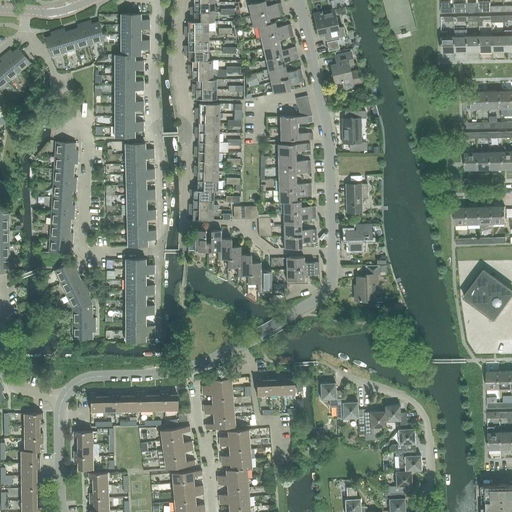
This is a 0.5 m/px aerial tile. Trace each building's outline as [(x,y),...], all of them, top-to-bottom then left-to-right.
[(248,4),(250,16),(282,9),(281,3),(266,6),(265,1),(265,0),(264,0),(257,2),(248,4)] [(214,6),(214,2),(194,2),(194,7),(190,7),(190,12),(214,12),(218,12),(218,6),(214,6)] [(283,15),(282,9),(250,16),(253,28),(258,26),(270,22),(269,18),(283,15)] [(333,9),(314,14),(318,34),(326,32),(329,42),(326,43),(328,52),(339,50),(337,40),(336,40),(336,37),(344,35),(342,27),(337,28),(333,9)] [(194,21),(208,21),(214,21),(214,12),(190,12),(190,17),(194,17),(194,21)] [(121,13),(121,24),(150,24),(150,19),(141,19),(141,13),(121,13)] [(91,44),(105,40),(99,21),(92,23),(91,20),(84,22),(91,44)] [(208,31),(208,21),(194,21),(188,21),(188,26),(184,26),(184,31),(208,31)] [(277,27),(276,22),(276,21),(270,22),(258,26),(260,37),(292,30),(291,24),(277,27)] [(78,48),(91,44),(84,22),(77,24),(78,27),(72,29),(78,48)] [(121,24),(121,34),(141,34),(141,29),(150,29),(150,24),(121,24)] [(64,27),(57,29),(64,52),(78,48),(72,29),(65,31),(64,27)] [(51,56),(64,52),(57,29),(50,32),(51,35),(45,37),(51,56)] [(294,36),(292,30),(260,37),(263,48),(280,44),(279,39),(294,36)] [(188,36),(188,40),(208,40),(208,31),(184,31),(184,36),(188,36)] [(492,31),(492,36),(493,51),(505,51),(505,35),(505,31),(492,31)] [(141,39),(141,34),(121,34),(121,44),(150,44),(150,39),(141,39)] [(455,52),(454,36),(442,37),(442,52),(455,52)] [(455,52),(467,52),(467,36),(454,36),(455,52)] [(467,52),(480,51),(480,36),(467,36),(467,52)] [(480,51),(493,51),(492,36),(480,36),(480,51)] [(188,40),(188,45),(184,45),(184,50),(208,50),(208,40),(188,40)] [(150,44),(121,44),(121,54),(121,55),(135,55),(136,55),(141,55),(141,49),(150,49),(150,44)] [(263,48),(265,59),(298,52),(296,45),(282,49),(280,44),(263,48)] [(30,62),(18,47),(12,51),(11,49),(5,54),(20,71),(30,62)] [(208,59),(208,50),(184,50),(184,55),(188,55),(188,60),(192,60),(208,59)] [(286,67),(284,62),(299,59),(298,52),(265,59),(268,71),(286,67)] [(354,87),(353,84),(361,82),(358,69),(350,71),(349,66),(354,65),(351,52),(335,56),(337,64),(331,65),(335,83),(342,82),(344,89),(354,87)] [(0,68),(9,80),(20,71),(5,54),(0,58),(2,60),(0,61),(0,68)] [(136,55),(135,55),(121,55),(121,54),(115,54),(115,64),(144,64),(144,60),(136,60),(136,55)] [(188,65),(188,69),(212,70),(212,59),(208,59),(192,60),(192,65),(188,65)] [(135,75),(135,69),(144,69),(144,64),(115,64),(115,75),(135,75)] [(287,73),(286,67),(268,71),(270,82),(303,75),(301,69),(287,73)] [(0,87),(9,80),(0,68),(0,87)] [(217,70),(212,70),(188,69),(188,74),(192,74),(192,80),(196,80),(196,79),(212,79),(212,74),(217,74),(217,70)] [(115,85),(116,85),(144,85),(144,80),(135,80),(135,75),(115,75),(115,85)] [(270,82),(273,93),(273,94),(294,89),(293,84),(304,81),(303,75),(270,82)] [(212,79),(196,79),(196,80),(196,84),(192,84),(192,89),(216,89),(216,79),(212,79)] [(135,95),(135,89),(144,89),(144,85),(116,85),(115,85),(115,95),(116,95),(135,95)] [(216,98),(216,89),(192,89),(192,94),(196,94),(196,98),(216,98)] [(501,91),(489,92),(489,108),(502,108),(501,91)] [(502,108),(511,107),(511,91),(501,91),(502,108)] [(464,109),(477,109),(476,92),(464,92),(464,109)] [(489,108),(489,92),(476,92),(477,109),(489,108)] [(135,95),(116,95),(115,95),(115,105),(144,105),(144,101),(135,101),(135,95)] [(296,98),(297,104),(309,101),(308,96),(296,98)] [(299,110),(310,107),(309,101),(297,104),(299,110)] [(195,108),(195,113),(219,113),(220,103),(199,103),(199,108),(195,108)] [(115,105),(115,115),(135,116),(135,110),(144,110),(144,105),(115,105)] [(300,115),(312,115),(310,107),(299,110),(300,115)] [(345,117),(344,117),(345,128),(343,128),(343,143),(350,143),(350,151),(362,151),(362,153),(367,153),(367,150),(367,142),(362,142),(361,128),(361,118),(366,118),(366,111),(351,111),(345,111),(345,117)] [(219,113),(195,113),(195,118),(199,118),(199,122),(219,123),(219,117),(221,117),(222,116),(222,113),(219,113)] [(115,115),(115,126),(144,126),(144,121),(135,121),(135,116),(115,115)] [(280,116),(280,128),(298,127),(298,122),(312,122),(312,115),(300,115),(280,116)] [(219,132),(219,123),(199,122),(198,127),(195,127),(195,132),(219,132)] [(115,126),(115,136),(135,136),(135,131),(144,131),(144,126),(115,126)] [(313,139),(313,132),(298,132),(298,127),(280,128),(280,139),(313,139)] [(198,137),(198,141),(219,142),(219,132),(195,132),(195,137),(198,137)] [(78,156),(78,149),(76,149),(76,142),(56,141),(55,155),(78,156)] [(219,151),(219,142),(198,141),(198,146),(195,146),(194,151),(219,151)] [(125,143),(125,153),(155,153),(155,148),(145,148),(145,142),(125,143)] [(296,155),(296,150),(311,149),(311,143),(278,143),(278,155),(296,155)] [(198,156),(198,161),(218,161),(219,151),(194,151),(194,156),(198,156)] [(511,151),(503,152),(503,169),(511,168),(511,151)] [(478,169),(490,169),(490,152),(477,153),(478,169)] [(503,152),(490,152),(490,169),(503,169),(503,152)] [(155,157),(155,153),(125,153),(126,164),(145,163),(145,158),(155,157)] [(477,153),(465,153),(465,169),(478,169),(477,153)] [(78,163),(78,156),(55,155),(54,169),(74,170),(75,163),(78,163)] [(296,160),(296,155),(278,155),(278,167),(311,166),(311,160),(296,160)] [(218,171),(218,161),(198,161),(198,165),(194,165),(194,170),(218,171)] [(126,164),(126,174),(155,173),(155,169),(146,169),(145,163),(126,164)] [(278,167),(278,178),(297,178),(297,172),(311,172),(311,166),(278,167)] [(74,177),(74,170),(54,169),(53,183),(76,184),(77,177),(74,177)] [(218,180),(218,171),(194,170),(194,175),(197,175),(197,180),(218,180)] [(156,178),(155,173),(126,174),(126,184),(146,184),(146,178),(156,178)] [(279,190),(311,189),(311,183),(297,183),(297,178),(278,178),(279,190)] [(218,190),(218,180),(197,180),(197,184),(194,184),(194,189),(214,190),(213,190),(218,190)] [(76,191),(76,184),(53,183),(52,196),(73,198),(73,191),(76,191)] [(146,189),(146,184),(126,184),(126,194),(156,194),(156,189),(146,189)] [(348,212),(362,211),(362,198),(369,198),(368,184),(347,184),(348,212)] [(193,194),(193,199),(213,199),(213,190),(214,190),(194,189),(189,189),(189,194),(193,194)] [(297,201),(297,200),(297,196),(311,195),(311,189),(279,190),(279,202),(281,202),(297,201)] [(126,194),(127,204),(146,204),(146,198),(156,198),(156,194),(126,194)] [(73,198),(52,196),(52,210),(75,212),(75,205),(72,204),(73,198)] [(193,204),(189,204),(189,209),(213,209),(213,199),(193,199),(193,204)] [(297,201),(281,202),(281,213),(283,213),(316,212),(316,206),(301,206),(301,200),(297,200),(297,201)] [(8,202),(0,202),(0,216),(9,216),(8,202)] [(156,209),(147,209),(146,204),(127,204),(127,215),(156,214),(156,209)] [(492,206),(480,207),(480,224),(493,224),(492,206)] [(493,224),(505,223),(505,206),(492,206),(493,224)] [(455,224),(468,224),(467,207),(455,207),(455,224)] [(468,224),(480,224),(480,207),(467,207),(468,224)] [(213,219),(213,209),(189,209),(189,214),(193,214),(193,218),(213,219)] [(74,219),(75,212),(52,210),(51,224),(71,225),(71,219),(74,219)] [(316,218),(316,212),(283,213),(284,224),(302,224),(302,219),(316,218)] [(127,215),(127,225),(147,224),(147,219),(157,219),(156,214),(127,215)] [(0,230),(9,230),(9,216),(0,216),(0,230)] [(349,251),(363,251),(362,239),(372,239),(371,223),(355,224),(356,230),(345,231),(345,240),(348,239),(349,251)] [(50,238),(73,239),(74,232),(70,232),(71,225),(51,224),(50,238)] [(127,225),(127,235),(157,234),(157,229),(147,230),(147,224),(127,225)] [(284,224),(284,236),(316,235),(316,229),(302,229),(302,224),(284,224)] [(0,244),(9,244),(9,230),(0,230),(0,244)] [(188,250),(195,250),(208,250),(208,242),(205,242),(205,230),(195,230),(195,242),(188,242),(188,250)] [(211,242),(208,242),(208,250),(217,250),(221,250),(221,238),(221,230),(211,230),(211,242)] [(147,245),(147,239),(157,239),(157,234),(127,235),(128,246),(147,245)] [(317,241),(316,235),(284,236),(284,247),(302,247),(302,242),(317,241)] [(73,239),(50,238),(49,252),(69,253),(70,246),(73,247),(73,239)] [(227,258),(231,258),(231,246),(231,238),(221,238),(221,250),(217,250),(218,258),(227,258)] [(0,257),(10,258),(9,244),(0,244),(0,257)] [(237,266),(241,266),(241,253),(241,246),(231,246),(231,258),(227,258),(227,266),(237,266)] [(241,266),(237,266),(237,275),(247,275),(251,275),(251,262),(251,253),(241,253),(241,266)] [(286,257),(287,268),(319,268),(319,262),(304,262),(304,256),(286,257)] [(0,271),(10,272),(10,258),(0,257),(0,271)] [(126,258),(126,269),(155,269),(155,264),(146,264),(146,258),(126,258)] [(79,266),(75,260),(54,270),(60,283),(78,274),(75,268),(79,266)] [(257,282),(261,282),(261,270),(261,262),(251,262),(251,275),(247,275),(247,282),(257,282)] [(377,284),(377,274),(380,274),(380,273),(380,266),(380,265),(366,266),(366,276),(357,276),(357,290),(355,290),(355,300),(367,300),(367,298),(375,297),(375,284),(377,284)] [(319,274),(319,268),(287,268),(287,280),(305,280),(305,274),(319,274)] [(155,274),(155,269),(126,269),(126,279),(145,279),(145,274),(155,274)] [(511,293),(511,289),(484,269),(464,296),(494,318),(511,293)] [(271,270),(261,270),(261,282),(257,282),(257,291),(271,291),(271,270)] [(81,280),(78,274),(60,283),(66,295),(88,284),(84,278),(81,280)] [(126,279),(126,289),(155,289),(155,284),(145,284),(145,279),(126,279)] [(88,284),(66,295),(72,307),(90,298),(87,293),(91,291),(88,284)] [(155,294),(155,289),(126,289),(126,299),(145,299),(145,294),(155,294)] [(92,302),(90,298),(72,307),(72,310),(92,310),(92,302)] [(145,305),(145,299),(126,299),(126,310),(155,310),(155,305),(145,305)] [(72,325),(96,324),(96,317),(92,317),(92,310),(72,310),(72,325)] [(146,320),(146,314),(155,314),(155,310),(126,310),(126,320),(146,320)] [(146,325),(146,320),(126,320),(126,330),(155,330),(155,325),(146,325)] [(96,332),(96,324),(72,325),(73,338),(92,338),(92,332),(96,332)] [(145,341),(146,335),(155,335),(155,330),(126,330),(126,341),(145,341)] [(487,389),(500,388),(499,371),(487,372),(487,389)] [(511,388),(511,385),(511,371),(499,371),(500,388),(511,388)] [(287,374),(282,375),(283,393),(295,392),(294,378),(287,378),(287,374)] [(277,378),(269,379),(270,394),(283,393),(282,375),(276,375),(277,378)] [(262,379),(262,376),(256,376),(257,394),(270,394),(269,379),(262,379)] [(232,388),(231,377),(210,379),(211,384),(202,385),(202,390),(204,390),(232,388)] [(337,418),(343,417),(342,406),(343,406),(343,402),(342,390),(336,390),(336,382),(320,383),(321,399),(330,398),(330,406),(336,406),(337,418)] [(232,388),(204,390),(202,390),(203,395),(212,394),(212,399),(233,397),(232,388)] [(128,410),(141,410),(140,391),(135,391),(135,395),(128,395),(128,410)] [(145,391),(140,391),(141,410),(153,410),(153,394),(145,394),(145,391)] [(160,394),(153,394),(153,410),(165,409),(165,391),(160,391),(160,394)] [(165,409),(178,409),(178,394),(170,394),(170,391),(165,391),(165,409)] [(96,396),(96,392),(90,392),(91,411),(104,411),(103,396),(96,396)] [(111,395),(103,396),(104,411),(116,410),(116,392),(111,392),(111,395)] [(116,410),(128,410),(128,395),(121,395),(121,392),(116,392),(116,410)] [(204,404),(204,409),(234,406),(233,397),(212,399),(212,404),(204,404)] [(497,402),(497,397),(487,397),(487,402),(487,408),(501,408),(501,402),(497,402)] [(343,406),(342,406),(343,417),(359,417),(359,432),(365,431),(365,425),(365,424),(365,416),(365,406),(358,406),(358,401),(343,402),(343,406)] [(385,411),(386,420),(401,419),(401,428),(407,428),(406,412),(400,412),(400,404),(385,405),(385,411)] [(213,417),(234,416),(235,416),(234,406),(204,409),(204,414),(213,413),(213,417)] [(372,426),(386,426),(386,420),(385,411),(370,411),(370,415),(365,416),(365,424),(365,425),(365,431),(365,433),(372,433),(372,426)] [(24,413),(24,425),(40,425),(40,418),(44,418),(43,412),(24,413)] [(178,413),(179,421),(187,420),(186,412),(178,413)] [(206,429),(236,426),(235,416),(234,416),(213,417),(214,423),(205,424),(206,429)] [(40,432),(40,425),(24,425),(24,438),(44,438),(44,432),(40,432)] [(161,440),(182,437),(182,432),(191,430),(190,426),(160,430),(161,440)] [(395,443),(395,450),(412,449),(411,443),(415,443),(415,428),(407,428),(401,428),(398,428),(399,443),(395,443)] [(220,441),(249,439),(249,429),(228,431),(228,436),(219,437),(220,441)] [(78,444),(93,444),(93,431),(74,431),(74,437),(78,437),(78,444)] [(511,431),(501,432),(501,449),(511,448),(511,431)] [(501,449),(501,432),(488,433),(489,449),(501,449)] [(183,442),(182,437),(161,440),(163,449),(193,445),(192,440),(183,442)] [(24,450),(36,450),(40,450),(40,443),(44,443),(44,438),(24,438),(24,450)] [(250,449),(249,439),(220,441),(220,445),(229,445),(229,450),(250,449)] [(74,451),(74,456),(93,456),(93,444),(78,444),(78,451),(74,451)] [(163,449),(164,459),(185,456),(184,451),(194,450),(193,445),(163,449)] [(251,458),(250,449),(229,450),(230,455),(221,456),(221,460),(251,458)] [(412,455),(412,449),(395,450),(395,456),(399,456),(399,470),(405,470),(411,470),(421,470),(421,454),(412,455)] [(36,457),(36,450),(24,450),(21,450),(21,463),(40,463),(40,457),(36,457)] [(93,456),(74,456),(74,461),(78,461),(78,469),(93,469),(93,456)] [(186,461),(185,456),(164,459),(166,469),(196,464),(195,460),(186,461)] [(230,464),(231,469),(247,468),(251,467),(251,458),(221,460),(221,465),(230,464)] [(21,463),(21,475),(37,475),(37,468),(40,468),(40,463),(21,463)] [(226,469),(226,475),(218,475),(218,480),(248,477),(247,468),(231,469),(226,469)] [(193,476),(203,475),(202,470),(172,472),(173,482),(194,480),(193,476)] [(412,485),(411,470),(405,470),(399,470),(395,471),(396,485),(388,486),(388,492),(400,492),(404,492),(404,486),(412,485)] [(107,472),(89,473),(89,478),(92,478),(92,485),(108,484),(107,472)] [(37,482),(37,475),(21,475),(21,488),(40,487),(40,482),(37,482)] [(227,483),(228,489),(248,487),(248,477),(218,480),(218,484),(227,483)] [(194,485),(194,480),(173,482),(174,491),(204,489),(203,484),(194,485)] [(511,511),(511,483),(481,485),(481,511),(511,511)] [(89,492),(90,498),(108,497),(108,484),(92,485),(93,492),(89,492)] [(21,488),(21,500),(37,500),(37,493),(40,493),(40,487),(21,488)] [(220,499),(249,497),(248,487),(228,489),(228,494),(219,494),(220,499)] [(357,498),(357,491),(354,487),(347,487),(347,498),(357,498)] [(195,499),(195,494),(204,494),(204,489),(174,491),(174,501),(195,499)] [(405,511),(405,497),(401,498),(400,492),(388,492),(384,492),(385,499),(389,499),(389,511),(405,511)] [(109,510),(108,497),(90,498),(90,503),(93,503),(93,510),(106,510),(109,510)] [(250,506),(249,497),(220,499),(220,504),(229,503),(229,508),(250,506)] [(367,511),(367,506),(361,506),(360,498),(357,498),(347,498),(344,499),(344,511),(367,511)] [(174,501),(175,511),(205,508),(205,504),(196,504),(195,499),(174,501)] [(40,511),(41,507),(37,507),(37,500),(21,500),(21,511),(40,511)]
